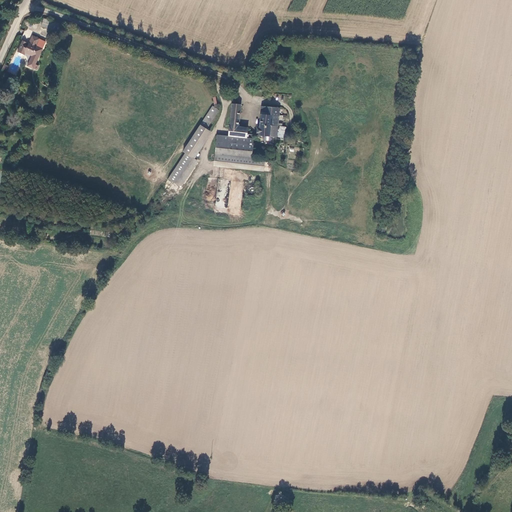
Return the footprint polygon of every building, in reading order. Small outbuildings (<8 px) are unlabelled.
[(55,26),(59,28),(60,24),(44,19),(41,27),(53,31),(55,26)] [(39,66),(36,65),(46,43),(40,40),(32,36),(26,49),(24,48),(26,43),(22,41),(17,52),(24,56),(25,54),(31,57),(27,67),(33,70),(34,69),(37,71),(39,66)] [(239,127),(241,104),(231,104),(229,135),(228,138),(242,139),(243,136),(247,136),(248,128),(239,127)] [(201,126),(207,130),(219,111),(212,106),(200,125),(201,126)] [(272,138),(275,139),(280,111),(280,110),(262,108),(259,128),(257,127),(257,132),(259,133),(258,136),(262,136),(262,141),(263,142),(269,143),(271,142),(272,138)] [(185,154),(193,159),(210,132),(207,130),(201,126),(184,153),(185,154)] [(215,154),(254,157),(254,149),(255,137),(247,136),(243,136),(242,139),(228,138),(229,135),(216,134),(215,154)] [(193,159),(185,154),(169,180),(180,187),(197,161),(193,159)] [(254,157),(215,154),(214,166),(265,171),(266,158),(257,158),(254,157)]
